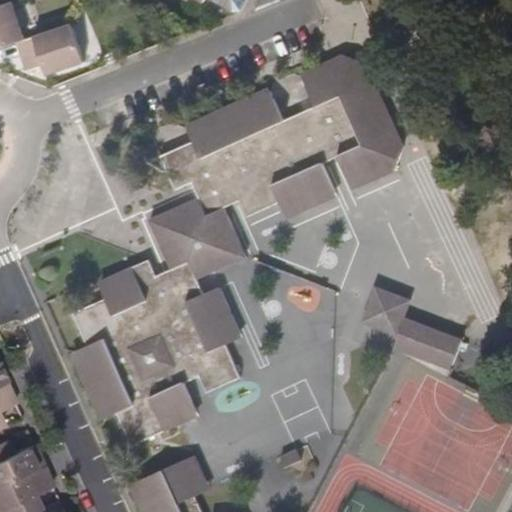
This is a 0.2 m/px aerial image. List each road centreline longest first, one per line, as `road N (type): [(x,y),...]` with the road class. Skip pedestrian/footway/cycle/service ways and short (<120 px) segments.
road 1 (residential): [(22,120),(286,17)]
road 2 (residential): [(111,511),(16,298)]
